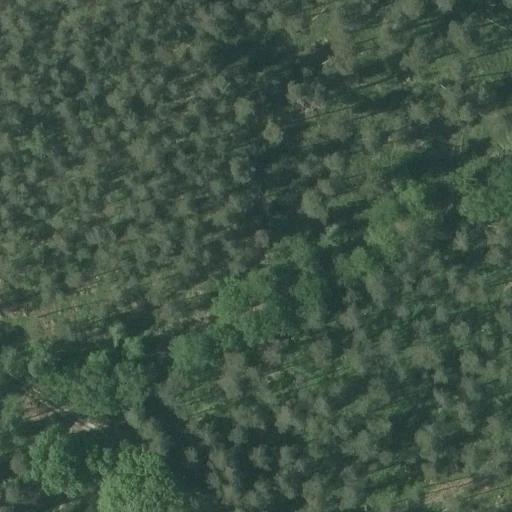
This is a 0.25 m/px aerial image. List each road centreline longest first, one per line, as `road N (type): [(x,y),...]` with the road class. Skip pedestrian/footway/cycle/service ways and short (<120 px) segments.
road 1 (track): [(511,168),(51,404)]
road 2 (track): [(207,511),(0,371)]
